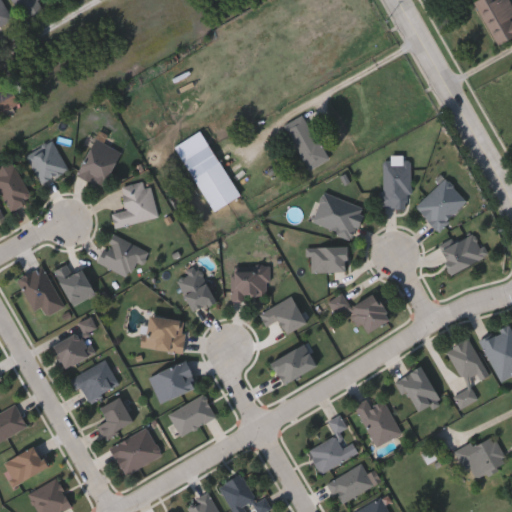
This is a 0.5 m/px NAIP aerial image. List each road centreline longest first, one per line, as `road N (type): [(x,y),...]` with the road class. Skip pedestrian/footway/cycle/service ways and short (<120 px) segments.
road 1 (residential): [(511,295),(460,309),(119,511)]
road 2 (residential): [(112,511),(0,313)]
road 3 (tertiary): [(403,0),(511,187)]
road 4 (residential): [(230,341),(236,377),(312,511)]
